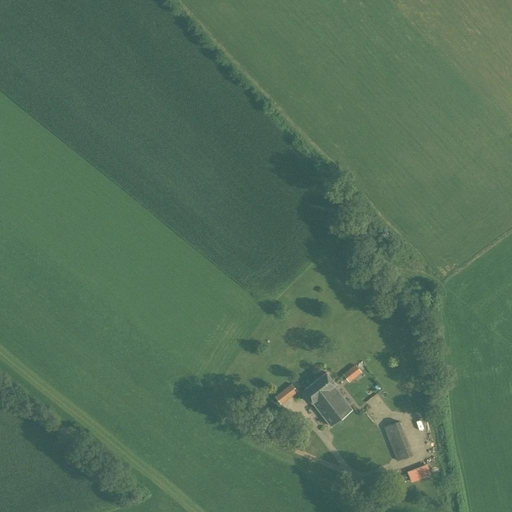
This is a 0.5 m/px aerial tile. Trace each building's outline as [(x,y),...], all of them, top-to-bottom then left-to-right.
[(343,372),(348,381),(362,373),(357,364),(343,372)] [(331,426),(352,410),(334,386),(336,385),(326,373),(303,391),(312,403),(313,403),(331,426)] [(275,394),(279,403),(298,393),(294,384),(275,394)] [(400,422),(385,427),(389,438),(404,432),(400,422)] [(409,447),(395,453),(398,460),(412,455),(409,447)] [(403,472),(407,483),(432,474),(427,463),(403,472)]
